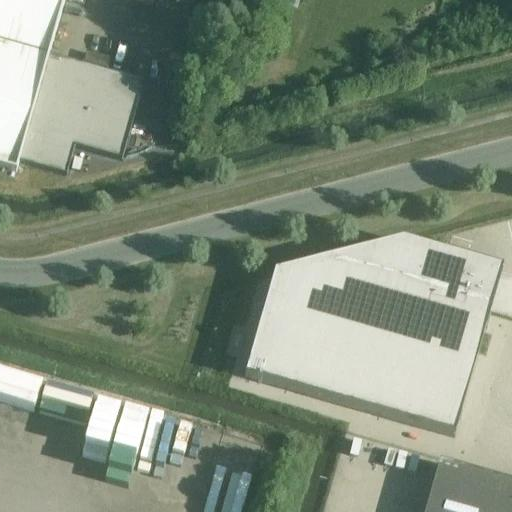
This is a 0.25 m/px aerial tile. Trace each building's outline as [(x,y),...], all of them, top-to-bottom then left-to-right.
[(0,0),(0,168),(16,173),(18,165),(46,173),(65,178),(73,149),(121,162),(141,86),(46,60),(61,0),(0,0)] [(266,53),(286,58),(294,27),(274,22),(266,53)] [(234,82),(221,79),(212,110),(225,114),(234,82)] [(273,275),(243,379),(453,439),(501,271),(402,243),(273,275)] [(438,466),(425,511),(511,511),(511,486),(451,469),(438,466)]
